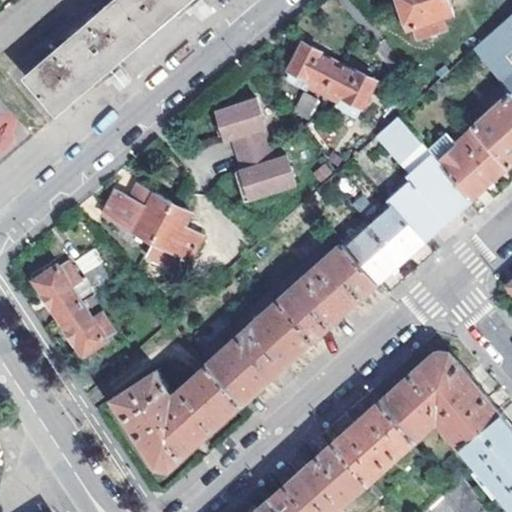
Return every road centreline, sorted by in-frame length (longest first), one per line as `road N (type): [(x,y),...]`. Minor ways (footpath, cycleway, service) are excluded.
road 1 (residential): [(270,0),(0,229)]
road 2 (residential): [(191,511),(447,276)]
